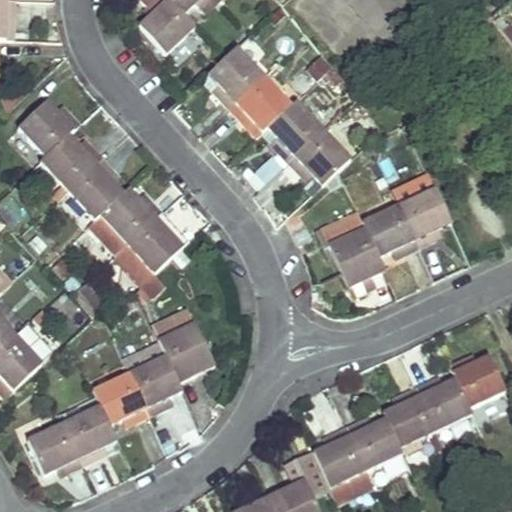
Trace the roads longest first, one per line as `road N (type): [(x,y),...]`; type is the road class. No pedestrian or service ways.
road 1 (residential): [(273,356),(273,308),(249,236),(106,73),(86,42),(80,0)]
road 2 (residential): [(511,277),(367,342),(273,356)]
road 3 (residential): [(273,356),(243,429),(211,462),(122,511)]
